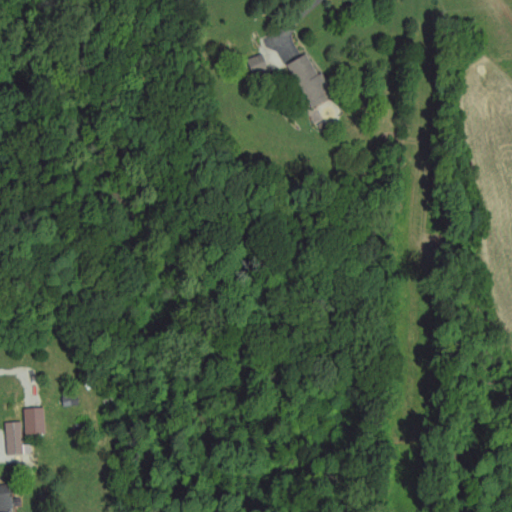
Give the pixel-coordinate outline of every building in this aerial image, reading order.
[(336,97),(312,53),(291,65),(315,109),(336,97)] [(257,77),(271,71),(265,55),(251,60),(257,77)] [(28,435),(48,435),(48,408),(28,408),(28,435)] [(9,456),(26,456),(26,422),(9,422),(9,456)] [(0,486),(0,511),(15,511),(16,487),(0,486)]
